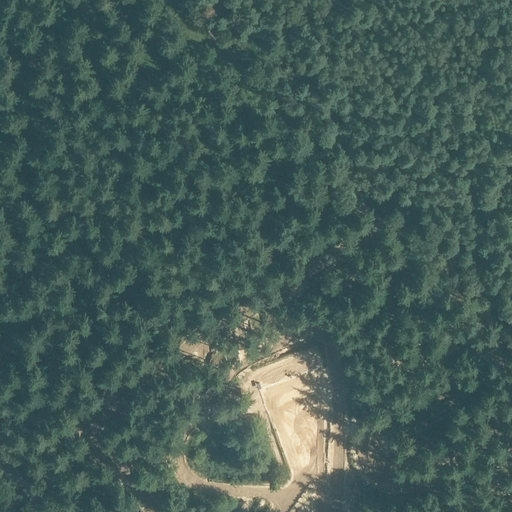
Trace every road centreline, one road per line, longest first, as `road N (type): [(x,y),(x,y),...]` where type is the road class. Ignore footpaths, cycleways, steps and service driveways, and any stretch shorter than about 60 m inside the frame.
road 1 (track): [(203,15),(235,75),(289,100),(362,179)]
road 2 (track): [(362,179),(511,330)]
road 3 (track): [(0,296),(74,410)]
